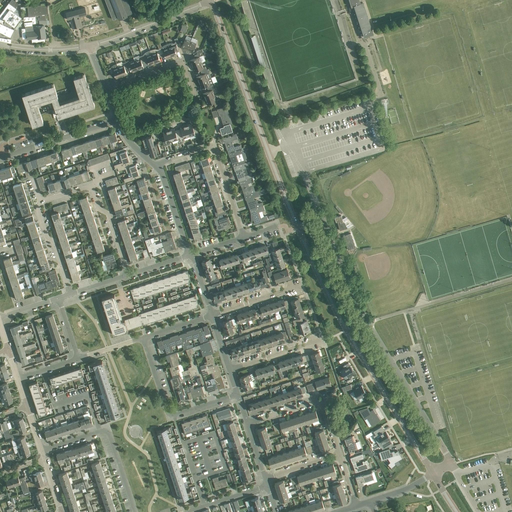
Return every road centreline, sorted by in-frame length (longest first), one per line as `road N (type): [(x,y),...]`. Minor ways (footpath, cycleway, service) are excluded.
road 1 (tertiary): [(432,473),(326,294),(268,151)]
road 2 (unclassified): [(366,323),(306,180),(286,146),(268,151)]
road 3 (unclassified): [(432,473),(451,462),(366,323)]
road 4 (tertiary): [(268,151),(211,1)]
road 5 (residential): [(135,511),(105,431),(41,450)]
road 6 (residential): [(243,238),(211,150),(157,167)]
road 7 (residential): [(128,276),(108,214),(90,188),(40,201)]
road 8 (residential): [(182,120),(193,90),(180,63),(107,91)]
road 9 (tertiary): [(90,46),(211,1)]
road 10 (residential): [(0,158),(117,120)]
